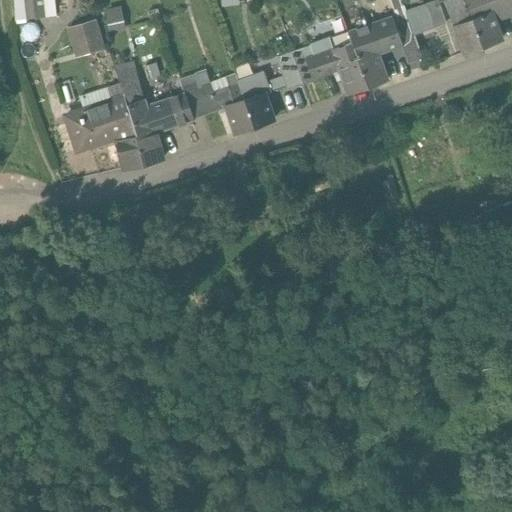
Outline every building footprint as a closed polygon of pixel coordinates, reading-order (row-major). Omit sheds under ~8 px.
[(14,0),(15,21),(56,15),(54,0),(14,0)] [(481,47),(466,5),(465,5),(463,0),(443,0),(461,54),(481,47)] [(511,0),(463,0),(465,5),(466,5),(481,47),(501,39),(492,16),(506,11),(507,15),(511,13),(511,0)] [(437,3),(405,14),(413,36),(445,25),(437,3)] [(405,14),(405,13),(391,18),(401,46),(407,64),(422,59),(413,36),(405,14)] [(391,18),(348,34),(351,44),(357,60),(367,87),(386,80),(377,55),(401,46),(391,18)] [(94,21),(69,28),(77,54),(101,47),(94,21)] [(315,57),(307,60),(314,78),(315,78),(340,69),(349,94),(367,87),(357,60),(351,44),(315,57)] [(311,46),(291,53),(303,86),(316,81),(315,78),(314,78),(307,60),(315,57),(311,46)] [(137,76),(119,82),(120,85),(127,107),(145,102),(137,76)] [(237,82),(234,76),(223,80),(226,88),(212,94),(209,85),(196,90),(204,117),(227,108),(236,133),(253,127),(237,82)] [(257,76),(241,82),(240,81),(237,82),(253,127),(272,120),(257,76)] [(196,90),(192,78),(180,82),(185,97),(192,121),(204,117),(196,90)] [(120,85),(109,88),(113,101),(65,115),(76,150),(114,139),(122,170),(142,164),(131,121),(127,107),(120,85)] [(185,97),(163,104),(170,128),(192,121),(185,97)] [(163,104),(147,109),(145,102),(127,107),(131,121),(142,164),(161,160),(154,133),(170,128),(163,104)]
